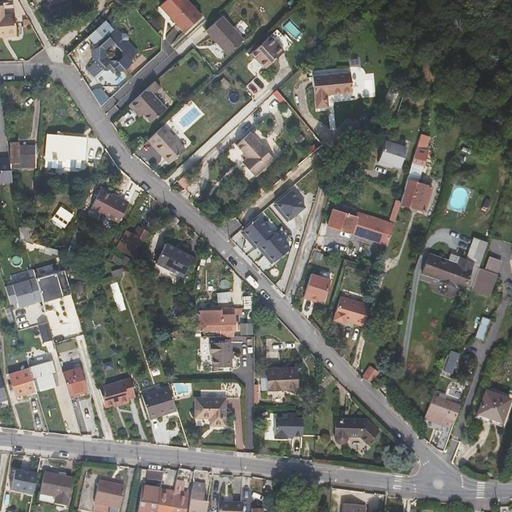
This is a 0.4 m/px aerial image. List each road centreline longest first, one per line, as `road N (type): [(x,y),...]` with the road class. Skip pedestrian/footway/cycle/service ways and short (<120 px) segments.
road 1 (residential): [(439,484),(432,461),(218,240),(121,156),(73,84),(60,72),(0,71)]
road 2 (residential): [(439,484),(0,438)]
road 3 (unknown): [(432,461),(451,449),(509,275)]
road 4 (unknown): [(373,401),(402,357),(421,249),(432,238),(453,237)]
road 5 (unknown): [(286,312),(326,178),(346,165),(376,172)]
road 6 (unknown): [(218,240),(345,124)]
road 7 (unknown): [(246,464),(247,316)]
road 8 (unknown): [(162,192),(259,100)]
